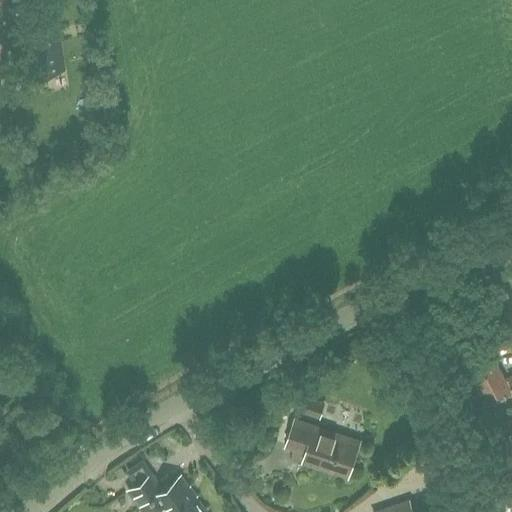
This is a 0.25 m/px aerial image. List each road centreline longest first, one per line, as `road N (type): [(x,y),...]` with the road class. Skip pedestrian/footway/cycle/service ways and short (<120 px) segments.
road 1 (residential): [(179,405),(492,241)]
road 2 (residential): [(28,511),(106,449),(179,405)]
road 3 (track): [(0,331),(84,465)]
road 4 (residential): [(179,405),(252,511)]
